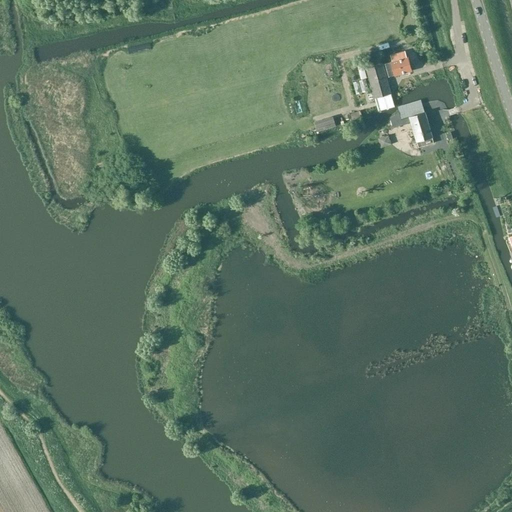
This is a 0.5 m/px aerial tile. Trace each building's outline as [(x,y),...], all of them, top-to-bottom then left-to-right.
[(362,59),(365,69),(376,107),(392,102),(378,55),(362,59)] [(388,77),(410,70),(407,58),(384,64),(388,77)] [(422,112),(420,106),(420,104),(397,111),(399,119),(401,124),(409,121),(417,147),(432,142),(423,112),(422,112)] [(333,116),(314,122),(317,132),(336,126),(333,116)] [(379,132),(381,139),(390,137),(388,130),(379,132)] [(445,147),(443,148),(436,149),(439,158),(443,157),(443,159),(448,158),(445,147)]
